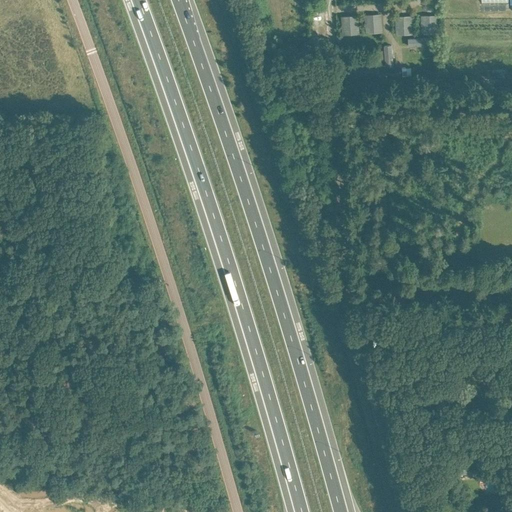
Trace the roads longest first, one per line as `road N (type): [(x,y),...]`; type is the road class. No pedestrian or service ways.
road 1 (unclassified): [(237,511),(167,273),(71,0)]
road 2 (trunk): [(138,0),(301,511)]
road 3 (trunk): [(339,511),(282,310),(178,0)]
road 4 (unclassified): [(403,511),(345,296),(328,0)]
